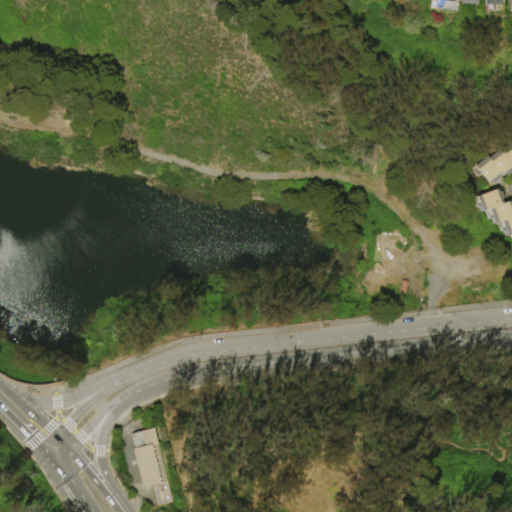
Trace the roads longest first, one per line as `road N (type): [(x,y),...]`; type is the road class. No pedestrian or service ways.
road 1 (secondary): [(121,403),(215,369),(511,339)]
road 2 (secondary): [(511,318),(206,352),(129,374)]
road 3 (secondary): [(129,374),(55,402),(27,401),(3,388)]
